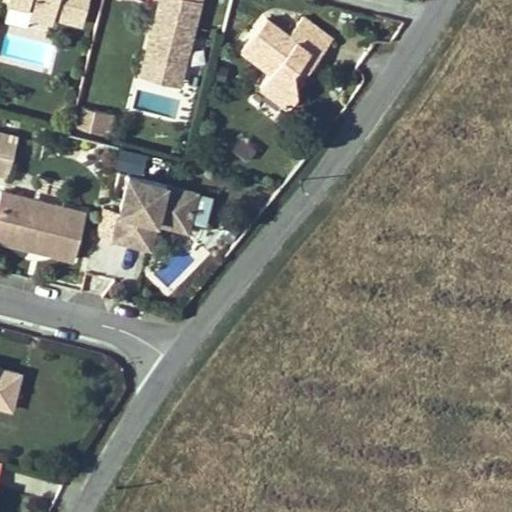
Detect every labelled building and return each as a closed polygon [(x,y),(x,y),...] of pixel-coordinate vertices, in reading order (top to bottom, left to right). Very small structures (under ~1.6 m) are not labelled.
[(21,0),(31,2),(29,11),(49,16),(51,10),(79,18),(83,0),(21,0)] [(198,0),(158,0),(139,71),(163,77),(167,60),(181,63),(198,0)] [(241,44),(271,66),(260,82),(289,103),(299,90),(296,78),(293,64),(309,44),(317,50),(331,31),(302,9),(287,28),(266,12),(241,44)] [(309,44),(293,64),(296,78),(317,50),(309,44)] [(176,81),(181,63),(167,60),(163,77),(176,81)] [(110,132),(113,111),(77,105),(74,126),(110,132)] [(0,127),(0,173),(8,175),(14,130),(0,127)] [(194,187),(127,172),(113,234),(141,241),(147,214),(156,216),(158,209),(187,215),(194,187)] [(86,209),(1,189),(0,193),(0,239),(37,248),(38,242),(45,243),(44,250),(75,258),(86,209)] [(206,225),(208,193),(194,192),(192,224),(206,225)] [(186,223),(187,215),(158,209),(156,216),(186,223)] [(150,243),(156,216),(147,214),(141,241),(150,243)] [(37,248),(44,250),(45,243),(38,242),(37,248)] [(22,372),(0,366),(0,395),(16,399),(22,372)] [(16,399),(0,395),(0,402),(14,406),(16,399)]
